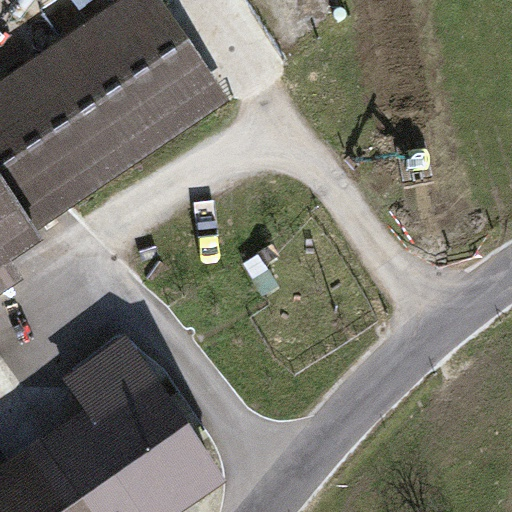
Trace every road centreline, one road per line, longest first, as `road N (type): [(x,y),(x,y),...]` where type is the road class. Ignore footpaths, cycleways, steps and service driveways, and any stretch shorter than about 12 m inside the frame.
road 1 (track): [(288,120),(97,249),(290,496)]
road 2 (track): [(182,0),(263,84),(444,330)]
road 3 (tertiary): [(511,273),(464,308),(278,511)]
